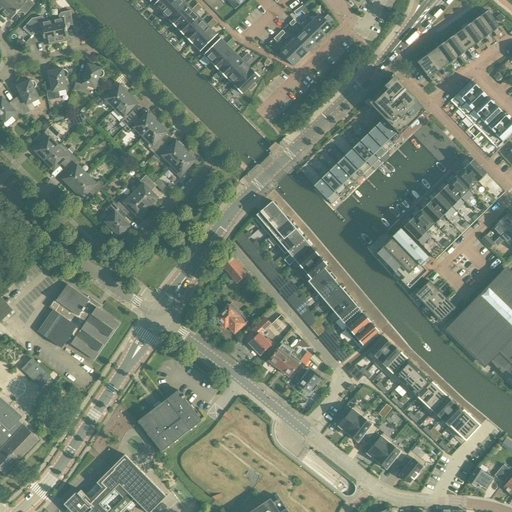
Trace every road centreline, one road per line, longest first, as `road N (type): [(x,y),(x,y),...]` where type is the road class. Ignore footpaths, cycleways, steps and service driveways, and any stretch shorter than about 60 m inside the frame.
road 1 (tertiary): [(157,317),(246,195),(444,0)]
road 2 (residential): [(98,276),(199,175),(208,161),(204,149),(98,50),(19,63)]
road 3 (tertiary): [(18,511),(53,477),(157,317)]
road 4 (residential): [(302,429),(343,377),(232,248)]
road 5 (residential): [(506,511),(391,497),(302,429)]
road 6 (residential): [(302,429),(157,317)]
road 7 (residential): [(511,191),(435,263),(460,292)]
road 8 (residential): [(98,276),(0,184)]
road 9 (residential): [(351,24),(260,113)]
